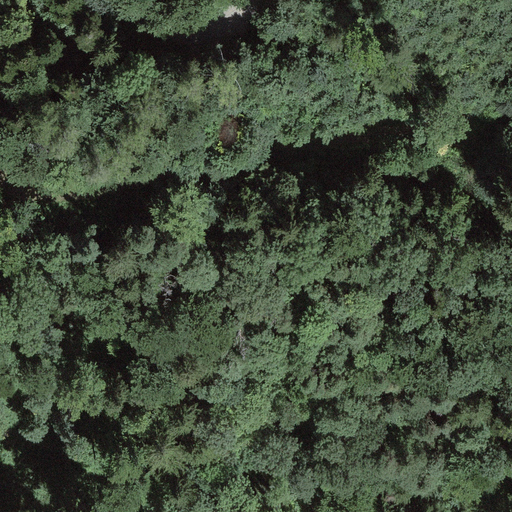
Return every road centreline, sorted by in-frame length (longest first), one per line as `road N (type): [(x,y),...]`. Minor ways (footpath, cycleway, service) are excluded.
road 1 (track): [(0,178),(48,199),(422,119),(511,109)]
road 2 (track): [(248,0),(234,16),(193,29),(162,26),(126,0)]
